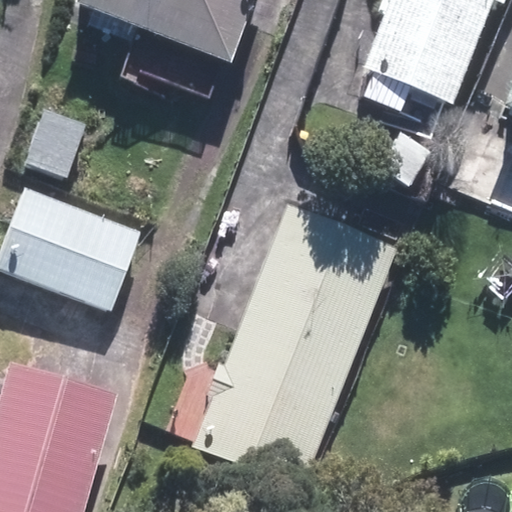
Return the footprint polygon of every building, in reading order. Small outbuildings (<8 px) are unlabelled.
[(257,0),(79,0),(76,11),(235,66),(257,0)] [(501,0),(389,0),(362,75),(461,111),(501,0)] [(511,135),(475,120),(442,196),(511,226),(511,135)] [(436,157),(403,132),(373,173),(406,197),(436,157)] [(77,210),(21,187),(0,237),(0,274),(111,320),(134,263),(66,236),(77,210)] [(394,256),(291,217),(235,366),(198,352),(166,439),(307,491),(394,256)] [(91,511),(125,398),(14,365),(0,412),(0,511),(91,511)]
